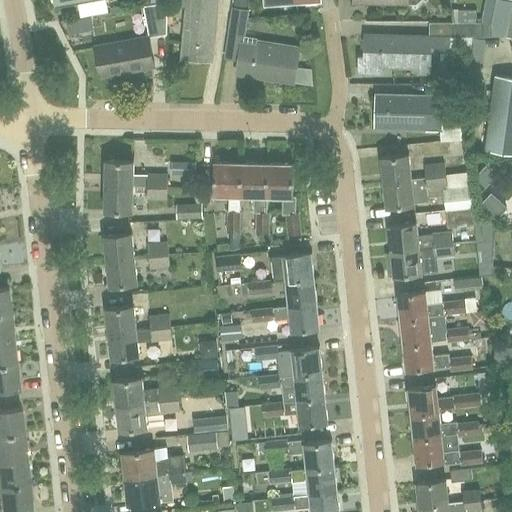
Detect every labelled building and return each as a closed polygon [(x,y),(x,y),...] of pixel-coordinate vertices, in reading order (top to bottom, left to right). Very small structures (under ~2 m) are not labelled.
[(179,0),(180,2),(188,3),(183,57),(212,60),(217,0),(179,0)] [(168,2),(144,6),(149,36),(96,46),(102,75),(156,65),(150,37),(167,34),(167,24),(168,2)] [(250,9),(242,8),(234,6),(232,6),(231,18),(227,39),(242,41),(245,42),(248,17),(250,9)] [(68,19),(70,32),(82,30),(79,17),(68,19)] [(433,37),(456,37),(454,22),(430,22),(429,37),(433,37)] [(506,36),(509,23),(492,22),(454,22),(456,37),(492,36),(506,36)] [(432,74),(433,37),(429,37),(366,35),(366,56),(359,56),(359,74),(383,74),(383,68),(417,69),(417,74),(432,74)] [(245,42),(242,41),(239,61),(237,72),(294,81),(300,47),(280,43),(280,48),(245,42)] [(511,76),(495,74),(484,149),(511,152),(511,76)] [(460,83),(438,83),(437,97),(377,93),(376,126),(425,128),(426,131),(438,132),(440,129),(443,129),(444,111),(463,111),(463,104),(460,83)] [(448,127),(450,140),(471,137),(469,124),(448,127)] [(382,156),(385,181),(413,177),(411,167),(410,153),(382,156)] [(168,186),(168,173),(148,172),(134,172),(134,160),(106,159),(106,185),(133,185),(148,185),(168,186)] [(196,175),(196,162),(172,161),(172,174),(196,175)] [(242,194),(242,162),(216,161),(216,193),(228,194),(228,211),(227,232),(231,232),(231,248),(241,247),(241,211),(240,211),(240,194),(242,194)] [(270,234),(270,211),(267,211),(268,194),(267,194),(268,163),(242,162),(242,194),(255,194),(254,211),(257,211),(256,234),(270,234)] [(425,165),(426,176),(446,173),(444,162),(425,164),(425,165)] [(296,212),(296,195),(294,195),(294,163),(268,163),(267,194),(268,194),(283,195),(283,213),(286,213),(288,235),(302,234),(300,211),(296,212)] [(478,169),(463,172),(465,184),(480,182),(478,169)] [(444,190),(444,188),(447,187),(446,173),(426,176),(385,181),(387,206),(415,203),(429,201),(429,197),(445,196),(446,209),(474,206),(472,187),(444,190)] [(133,211),(133,198),(148,199),(148,185),(133,185),(106,185),(105,210),(133,211)] [(508,205),(492,190),(481,202),(497,217),(508,205)] [(177,219),(203,218),(202,203),(177,203),(177,219)] [(474,206),(446,209),(448,228),(476,225),(477,224),(477,223),(475,206),(474,206)] [(419,234),(417,222),(390,225),(392,251),(420,247),(454,243),(452,230),(432,233),(419,234)] [(107,260),(135,257),(132,231),(104,235),(107,260)] [(449,278),(475,275),(475,274),(487,273),(492,272),(494,238),(491,239),(478,241),(474,241),(476,260),(473,260),(448,263),(449,278)] [(149,256),(169,253),(167,240),(148,243),(149,256)] [(455,256),(454,243),(420,247),(392,251),(394,260),(388,261),(390,275),(395,274),(395,275),(423,272),(423,269),(436,268),(435,258),(455,256)] [(288,279),(315,276),(312,251),(285,254),(273,256),(275,280),(288,279)] [(151,268),(171,266),(169,253),(149,256),(151,268)] [(219,271),(243,268),(242,253),(218,256),(219,271)] [(110,285),(138,282),(135,257),(107,260),(110,285)] [(291,303),(318,301),(315,276),(288,279),(291,303)] [(476,308),(487,307),(482,276),(459,279),(461,289),(473,288),(476,308)] [(273,292),(271,278),(249,281),(249,282),(250,292),(250,295),(273,292)] [(0,313),(11,312),(8,286),(0,287),(0,313)] [(428,303),(427,290),(399,293),(402,319),(430,316),(430,315),(445,314),(466,312),(465,298),(444,300),(444,301),(428,303)] [(321,327),(318,301),(291,303),(291,305),(252,308),(253,322),(275,319),(292,317),(294,330),(321,327)] [(109,332),(137,329),(134,304),(107,307),(109,332)] [(0,339),(14,338),(11,312),(0,313),(0,339)] [(151,328),(171,326),(169,313),(150,315),(151,328)] [(223,322),(232,321),(231,313),(222,315),(223,322)] [(446,328),(444,314),(430,315),(430,316),(402,319),(405,344),(432,341),(447,339),(446,328)] [(222,340),(242,338),(241,324),(221,325),(222,340)] [(152,341),(172,339),(171,326),(151,328),(152,341)] [(447,342),(470,339),(468,326),(446,328),(447,342)] [(112,357),(140,354),(137,329),(109,332),(112,357)] [(0,364),(16,363),(14,338),(0,339),(0,364)] [(484,346),(484,338),(475,339),(476,346),(484,346)] [(434,354),(432,341),(405,344),(408,369),(434,366),(434,367),(450,366),(451,371),(473,368),(472,354),(450,357),(449,353),(434,354)] [(511,364),(511,345),(496,343),(494,362),(511,364)] [(278,344),(256,346),(257,360),(279,357),(278,344)] [(296,374),(323,371),(320,346),(293,349),(296,374)] [(194,375),(219,373),(218,359),(193,362),(194,375)] [(0,390),(19,389),(16,363),(0,364),(0,390)] [(325,396),(323,371),(296,374),(296,375),(281,376),(281,373),(259,375),(261,388),(282,386),(283,388),(297,387),(298,399),(325,396)] [(143,389),(142,376),(114,379),(117,405),(178,398),(177,386),(143,389)] [(412,412),(440,409),(439,396),(438,385),(410,388),(412,412)] [(228,407),(239,406),(238,391),(227,392),(228,407)] [(453,395),(439,396),(440,409),(455,407),(477,405),(482,405),(481,392),(476,392),(453,394),(453,395)] [(328,421),(325,396),(298,399),(263,403),(264,415),(299,411),(301,424),(328,421)] [(120,430),(147,427),(146,414),(180,410),(178,398),(117,405),(120,430)] [(0,434),(24,432),(21,407),(0,409),(0,434)] [(415,438),(443,435),(458,434),(456,422),(458,422),(458,421),(442,422),(440,409),(412,412),(415,438)] [(203,431),(227,428),(226,415),(201,418),(203,431)] [(458,436),(480,433),(480,428),(479,423),(479,420),(458,422),(456,422),(458,436)] [(233,439),(253,437),(252,422),(231,424),(233,439)] [(480,428),(480,433),(492,432),(491,427),(485,427),(484,423),(479,423),(480,428)] [(506,458),(511,457),(511,430),(503,429),(506,458)] [(227,430),(217,431),(218,446),(229,445),(227,430)] [(189,451),(219,448),(218,446),(217,431),(187,434),(189,451)] [(0,460),(27,457),(24,432),(0,434),(0,460)] [(445,451),(443,435),(415,438),(418,463),(444,460),(444,464),(461,462),(461,465),(483,462),(481,448),(460,451),(460,449),(445,451)] [(259,454),(268,453),(268,454),(290,451),(290,453),(306,451),(308,468),(335,465),(332,439),(305,442),(305,439),(289,440),(289,438),(266,440),(266,441),(258,442),(259,454)] [(156,461),(155,448),(123,452),(126,477),(158,474),(170,473),(186,471),(185,461),(184,454),(169,456),(169,460),(156,461)] [(0,486),(30,483),(27,457),(0,460),(0,486)] [(258,484),(271,483),(293,480),(293,481),(309,479),(310,492),(338,489),(335,465),(308,468),(292,469),(292,467),(269,469),(269,470),(257,472),(258,484)] [(452,480),(472,478),(470,466),(450,469),(452,480)] [(172,484),(187,482),(186,471),(170,473),(172,484)] [(129,504),(160,500),(158,474),(126,477),(129,504)] [(420,504),(448,501),(446,478),(417,481),(420,504)] [(10,511),(32,510),(30,483),(0,486),(0,511),(10,511)] [(464,499),(481,497),(480,487),(463,489),(464,499)] [(340,511),(338,489),(310,492),(310,493),(294,495),(273,497),(274,510),(312,506),(312,511),(340,511)] [(482,509),(481,497),(464,499),(464,500),(448,502),(448,501),(420,504),(420,511),(467,511),(467,510),(482,509)] [(494,511),(495,511),(508,510),(507,497),(493,498),(494,511)]
